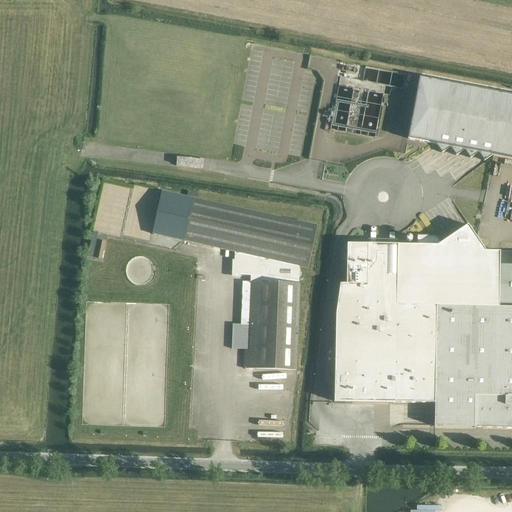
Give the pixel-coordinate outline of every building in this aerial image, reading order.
[(402,89),(405,74),(346,63),(344,77),(339,77),(330,128),(361,133),(362,128),(369,130),(369,128),(376,130),(384,86),(402,89)] [(511,95),(419,78),(408,139),(435,144),(442,153),(450,147),(456,156),(464,150),(470,158),(478,153),(484,161),(493,155),(511,158),(511,95)] [(308,268),(317,226),(192,198),(161,191),(152,234),(183,241),(234,252),(233,275),(250,276),(250,282),(242,281),(240,320),(240,325),(232,324),(231,349),(244,349),(243,368),(296,370),(299,284),(300,267),(308,268)] [(511,428),(511,251),(485,251),(468,225),(441,243),(435,236),(417,235),(417,245),(396,245),(396,265),(368,264),(368,244),(347,244),(346,284),(340,284),(336,314),(334,402),(394,403),(435,404),(435,427),(474,427),(474,428),(511,428)] [(105,241),(96,239),(97,234),(92,233),(87,257),(102,260),(105,241)]
